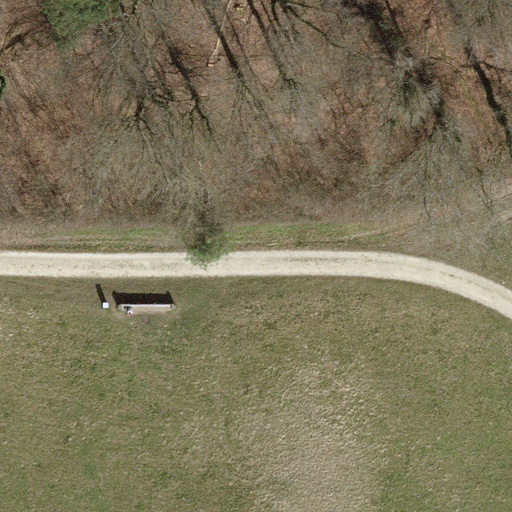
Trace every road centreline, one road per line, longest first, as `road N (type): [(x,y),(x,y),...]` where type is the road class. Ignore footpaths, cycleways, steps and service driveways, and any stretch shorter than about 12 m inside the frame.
road 1 (track): [(0,256),(413,262),(511,301)]
road 2 (track): [(413,262),(478,195),(511,188)]
